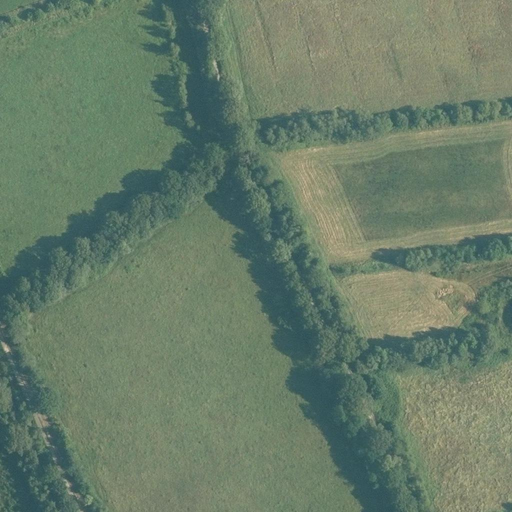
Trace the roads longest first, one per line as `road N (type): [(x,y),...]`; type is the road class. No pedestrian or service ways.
road 1 (track): [(412,511),(235,145),(202,0)]
road 2 (track): [(85,511),(0,319)]
